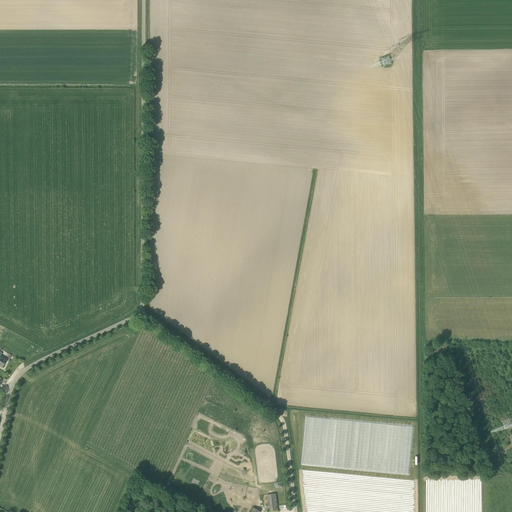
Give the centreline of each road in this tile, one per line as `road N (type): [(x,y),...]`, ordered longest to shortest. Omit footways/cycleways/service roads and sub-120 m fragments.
road 1 (unclassified): [(143,316),(144,0)]
road 2 (unclassified): [(298,511),(288,433),(276,412),(143,316)]
road 3 (unclassified): [(9,396),(28,367),(143,316)]
